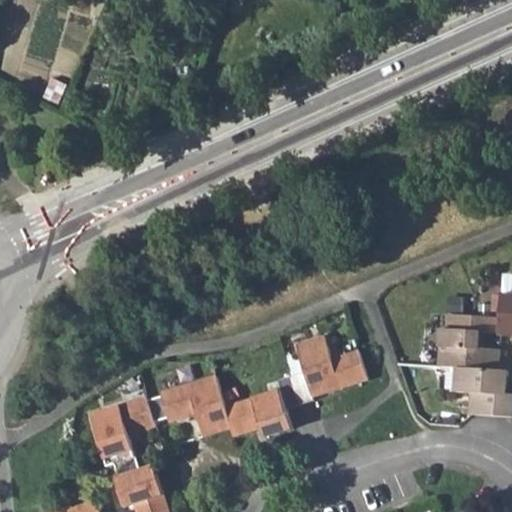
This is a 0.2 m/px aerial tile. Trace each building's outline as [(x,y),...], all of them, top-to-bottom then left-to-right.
[(65,84),(51,78),(42,98),(55,105),(65,84)] [(205,208),(190,214),(193,221),(208,215),(206,211),(205,208)] [(495,319),(506,319),(507,305),(496,304),(495,319)] [(446,338),(443,376),(456,377),(502,380),(503,357),(483,355),(485,341),(504,342),(505,327),(478,324),(453,323),(451,338),(446,338)] [(152,407),(97,424),(112,475),(118,473),(123,485),(119,486),(126,511),(129,511),(140,508),(140,511),(170,511),(159,473),(143,477),(133,443),(160,435),(160,432),(173,427),(174,431),(202,422),(209,445),(238,436),(240,443),(266,434),(269,445),(296,437),(290,418),(316,410),(315,406),(371,389),(361,358),(336,366),(329,345),(299,354),(307,382),(282,389),(285,398),(232,414),(223,385),(165,403),(167,406),(153,410),(152,407)] [(476,401),(474,423),(511,425),(511,402),(510,402),(511,381),(502,380),(456,377),(454,399),(476,401)] [(104,511),(102,503),(71,511),(104,511)]
